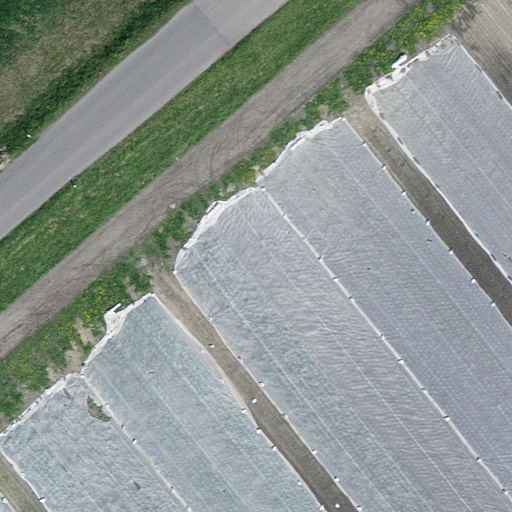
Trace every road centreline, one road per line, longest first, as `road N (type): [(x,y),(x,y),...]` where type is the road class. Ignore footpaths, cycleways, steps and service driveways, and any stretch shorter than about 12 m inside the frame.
road 1 (track): [(386,0),(0,332)]
road 2 (unclassified): [(0,214),(249,0)]
